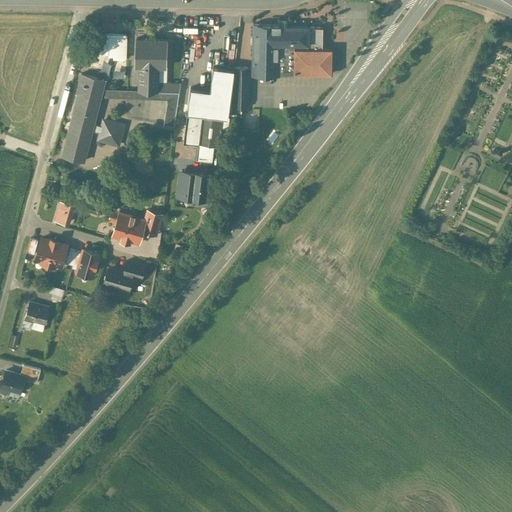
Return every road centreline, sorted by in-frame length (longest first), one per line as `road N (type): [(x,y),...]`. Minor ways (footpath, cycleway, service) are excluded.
road 1 (secondary): [(0,508),(221,257),(413,0)]
road 2 (residential): [(88,2),(0,314)]
road 3 (tertiary): [(300,0),(88,2)]
